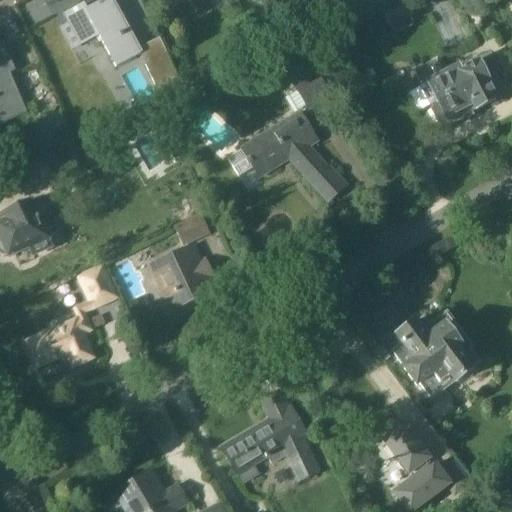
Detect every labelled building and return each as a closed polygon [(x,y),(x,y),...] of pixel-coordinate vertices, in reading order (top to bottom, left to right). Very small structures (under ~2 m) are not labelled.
[(116,68),(140,55),(141,54),(111,0),(107,0),(88,11),(85,5),(65,16),(65,18),(67,17),(83,45),(99,36),(116,68)] [(366,11),(369,19),(382,13),(388,27),(412,16),(405,0),(396,0),(381,6),(381,5),(366,11)] [(287,36),(276,42),(282,54),(293,48),(287,36)] [(3,48),(0,49),(0,124),(25,114),(8,73),(13,71),(3,48)] [(180,84),(167,55),(145,65),(158,94),(180,84)] [(503,97),(506,92),(500,80),(494,79),(493,75),(499,72),(490,55),(477,62),(478,64),(463,72),(461,67),(442,77),(437,67),(429,71),(427,66),(414,73),(431,106),(430,106),(439,123),(441,122),(443,125),(448,123),(449,124),(503,97)] [(310,110),(331,97),(315,72),(294,85),(310,110)] [(243,150),(228,159),(239,176),(253,167),(260,177),(290,159),(329,202),(347,186),(331,169),(329,170),(308,147),(317,142),(300,114),(243,150)] [(56,183),(85,169),(77,154),(49,169),(56,183)] [(0,255),(1,256),(2,256),(3,257),(5,257),(6,257),(8,257),(9,256),(10,257),(30,248),(34,255),(52,247),(48,238),(60,232),(44,197),(4,215),(7,222),(0,225),(0,235),(2,239),(0,240),(0,255)] [(173,229),(182,248),(210,236),(201,216),(173,229)] [(182,307),(214,292),(193,247),(152,266),(167,298),(176,294),(182,307)] [(92,331),(86,317),(85,315),(119,300),(103,264),(75,277),(88,304),(74,310),(78,320),(28,342),(39,367),(68,355),(74,368),(94,359),(84,335),(92,331)] [(403,344),(393,352),(406,369),(405,369),(417,385),(432,374),(441,384),(451,377),(456,384),(473,369),(458,349),(462,347),(460,344),(446,326),(429,338),(417,322),(398,337),(403,344)] [(255,431),(223,450),(238,476),(253,466),(267,458),(268,459),(271,466),(286,458),(298,484),(320,474),(309,451),(284,395),(264,403),(274,425),(269,428),(268,426),(256,433),(255,431)] [(429,459),(404,426),(384,441),(408,474),(413,471),(417,477),(394,494),(406,511),(412,511),(447,486),(454,496),(468,485),(453,466),(441,475),(433,465),(429,468),(424,462),(429,459)] [(174,511),(188,503),(178,486),(164,495),(150,472),(116,492),(127,511),(174,511)] [(511,511),(511,495),(500,503),(505,511),(511,511)]
